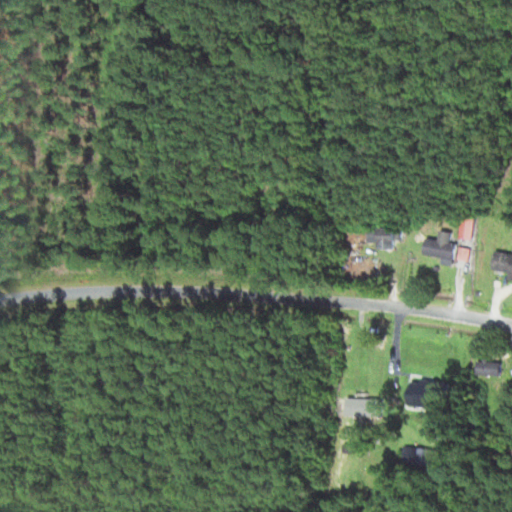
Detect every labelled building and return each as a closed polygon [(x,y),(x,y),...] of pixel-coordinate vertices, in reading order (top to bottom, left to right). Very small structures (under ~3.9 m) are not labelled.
[(463,239),(476,240),(477,218),(465,217),(463,239)] [(372,247),(398,247),(398,228),(372,227),(372,247)] [(429,238),(427,255),(446,258),(445,262),(457,264),(458,261),(471,263),(473,248),(452,245),(454,232),(443,231),(442,240),(429,238)] [(511,253),(499,251),(495,270),(511,273),(511,278),(511,253)] [(499,375),(500,362),(481,361),(480,374),(499,375)] [(412,408),(449,409),(450,383),(413,381),(412,408)] [(370,393),(357,393),(357,397),(346,397),(346,416),(384,417),(384,399),(370,398),(370,393)] [(438,450),(407,446),(406,464),(436,467),(438,450)]
